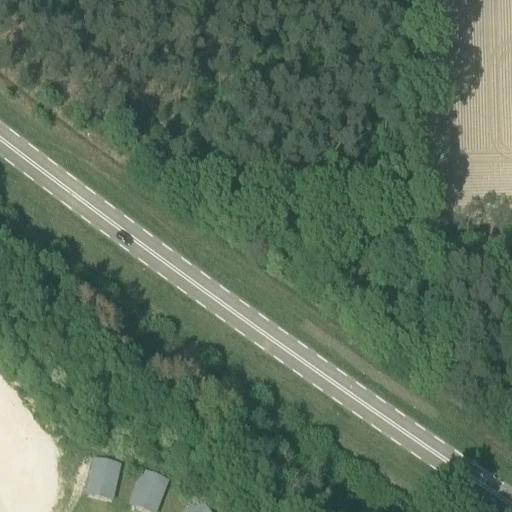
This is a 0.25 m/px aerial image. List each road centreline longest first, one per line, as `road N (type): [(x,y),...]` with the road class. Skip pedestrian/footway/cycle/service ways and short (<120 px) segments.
road 1 (primary): [(511,507),(175,276),(0,140)]
road 2 (track): [(285,199),(392,208),(432,230),(511,229)]
